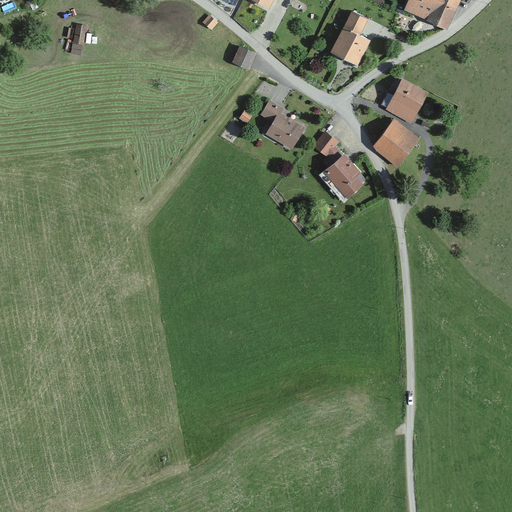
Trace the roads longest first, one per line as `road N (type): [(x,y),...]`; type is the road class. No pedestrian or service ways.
road 1 (residential): [(412,511),(408,294),(398,226),(364,143),(336,105)]
road 2 (residential): [(484,0),(336,105)]
road 3 (residential): [(336,105),(306,89),(204,0)]
